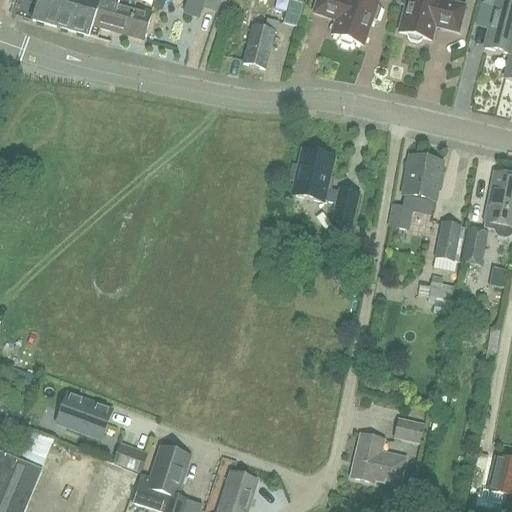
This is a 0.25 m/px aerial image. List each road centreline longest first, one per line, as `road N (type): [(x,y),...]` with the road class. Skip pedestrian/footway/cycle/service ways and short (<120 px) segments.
road 1 (residential): [(400,115),(313,100),(247,102),(0,41)]
road 2 (residential): [(400,115),(338,446),(321,486)]
road 3 (residential): [(321,486),(154,428)]
